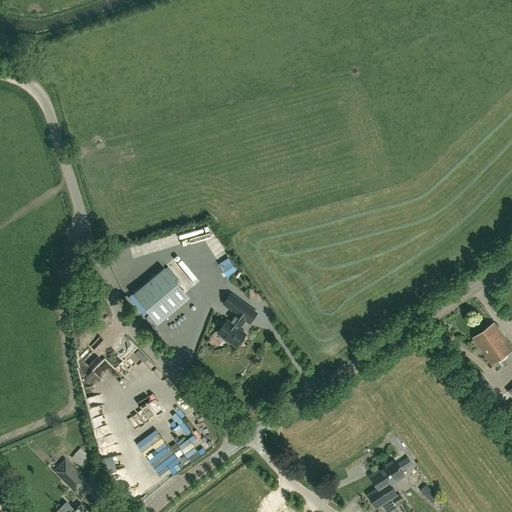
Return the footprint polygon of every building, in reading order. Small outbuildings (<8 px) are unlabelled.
[(180,244),(193,241),(191,230),(177,233),(180,244)] [(154,251),(168,248),(166,237),(152,240),(154,251)] [(219,239),(208,244),(213,252),(223,247),(219,239)] [(144,255),(150,253),(146,243),(140,245),(144,255)] [(213,257),(232,276),(240,268),(222,249),(213,257)] [(176,260),(170,264),(189,287),(198,279),(181,258),(177,261),(176,260)] [(163,267),(132,293),(158,323),(188,298),(163,267)] [(238,344),(241,345),(246,339),(245,336),(246,334),(239,329),(246,320),(250,323),(257,313),(231,294),(224,304),(237,313),(230,322),(227,320),(218,333),(225,338),(224,339),(231,344),(232,342),(237,346),(238,344)] [(497,341),(504,337),(494,323),(474,338),(481,348),(488,343),(489,345),(496,340),(497,341)] [(488,343),(481,348),(492,364),(511,349),(511,348),(504,337),(497,341),(496,340),(489,345),(488,343)] [(125,374),(132,369),(128,363),(121,369),(125,374)] [(492,408),(502,400),(481,373),(471,381),(492,408)] [(101,402),(103,402),(101,395),(89,398),(92,408),(90,409),(91,415),(103,412),(101,402)] [(155,410),(162,420),(167,416),(160,406),(155,410)] [(93,426),(111,423),(109,415),(92,417),(93,426)] [(94,429),(97,436),(109,432),(107,425),(94,429)] [(203,454),(212,448),(197,428),(189,434),(203,454)] [(144,440),(155,455),(164,448),(154,433),(144,440)] [(180,445),(185,441),(181,436),(176,440),(180,445)] [(112,453),(121,451),(120,444),(111,446),(112,453)] [(82,448),(73,457),(82,467),(91,458),(82,448)] [(110,467),(125,462),(122,454),(107,459),(110,467)] [(178,471),(176,465),(175,465),(171,455),(160,459),(166,475),(178,471)] [(65,461),(55,470),(76,492),(86,482),(65,461)] [(364,500),(363,501),(372,507),(373,505),(380,510),(385,503),(391,507),(399,495),(385,486),(390,478),(381,473),(380,474),(375,471),(359,497),(364,500)] [(435,504),(441,499),(434,491),(428,495),(435,504)] [(88,511),(81,504),(80,505),(74,511),(72,509),(72,508),(66,502),(60,508),(64,511),(88,511)]
